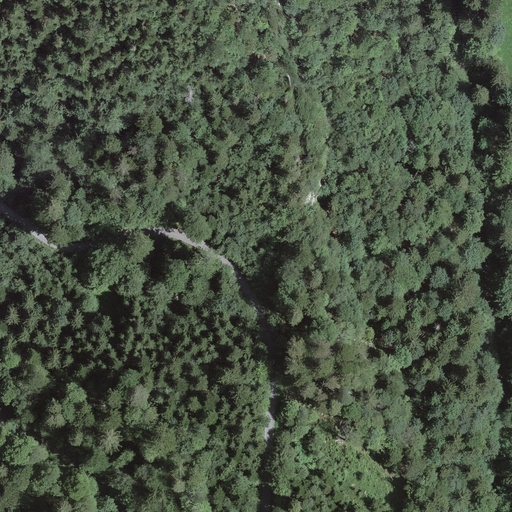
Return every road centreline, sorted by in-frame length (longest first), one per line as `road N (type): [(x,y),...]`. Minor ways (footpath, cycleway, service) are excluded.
road 1 (track): [(495,511),(500,383),(457,0)]
road 2 (track): [(265,511),(268,341),(227,263),(178,234),(143,232),(75,247),(50,242),(0,205)]
road 3 (track): [(0,414),(79,462),(127,511)]
